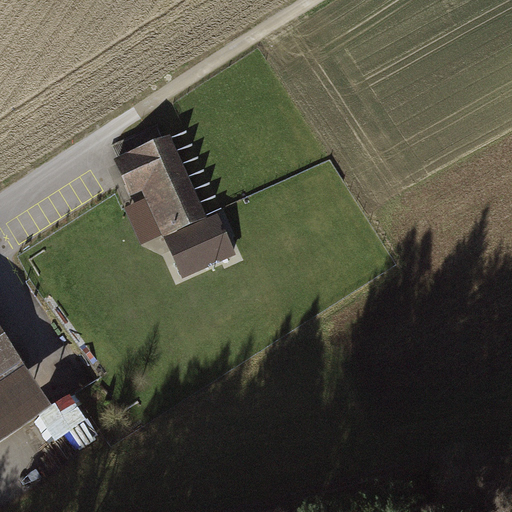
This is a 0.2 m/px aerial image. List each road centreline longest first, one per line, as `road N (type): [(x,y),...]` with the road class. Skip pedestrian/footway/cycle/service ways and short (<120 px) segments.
road 1 (track): [(0,211),(319,0)]
road 2 (track): [(511,454),(395,469),(261,511)]
